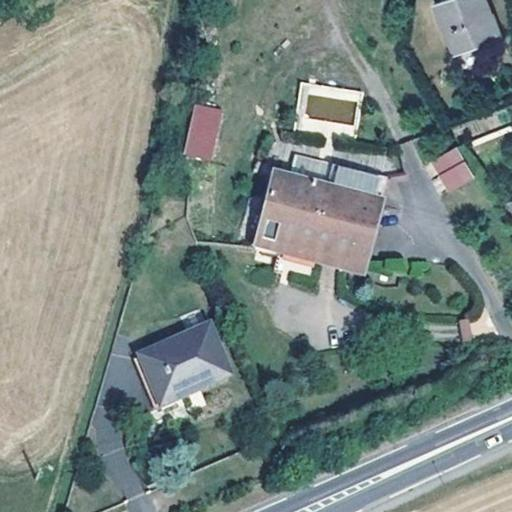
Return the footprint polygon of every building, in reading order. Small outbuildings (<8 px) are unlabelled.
[(487,18),(479,0),(456,0),(439,6),(458,57),(505,39),(496,15),(487,18)] [(490,0),(479,0),(487,18),(496,15),(490,0)] [(300,84),(292,135),(354,145),(362,94),(300,84)] [(195,104),(182,155),(210,162),(223,111),(195,104)] [(456,147),(430,163),(448,193),(474,177),(456,147)] [(276,247),(306,255),(360,268),(380,182),(327,168),(321,191),(274,179),(270,177),(252,249),(274,254),(276,247)] [(176,213),(153,206),(147,224),(170,231),(176,213)] [(457,324),(466,342),(493,328),(484,310),(457,324)] [(231,377),(210,327),(140,357),(161,406),(231,377)]
